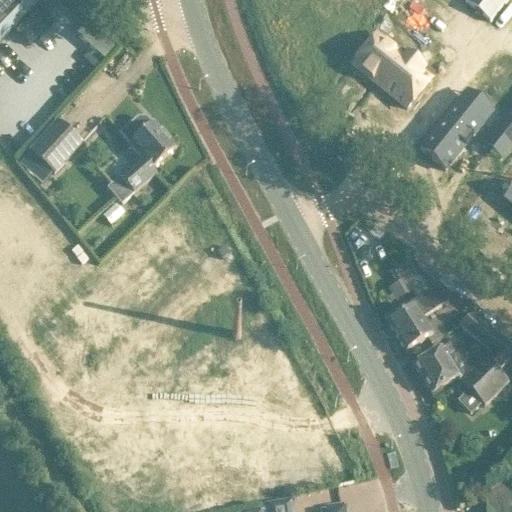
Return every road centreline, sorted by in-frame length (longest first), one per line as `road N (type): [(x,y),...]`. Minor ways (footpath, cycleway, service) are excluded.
road 1 (tertiary): [(428,511),(404,430),(287,213)]
road 2 (unclassified): [(511,316),(383,209),(357,203),(287,213)]
road 3 (tertiary): [(287,213),(223,90),(191,0)]
